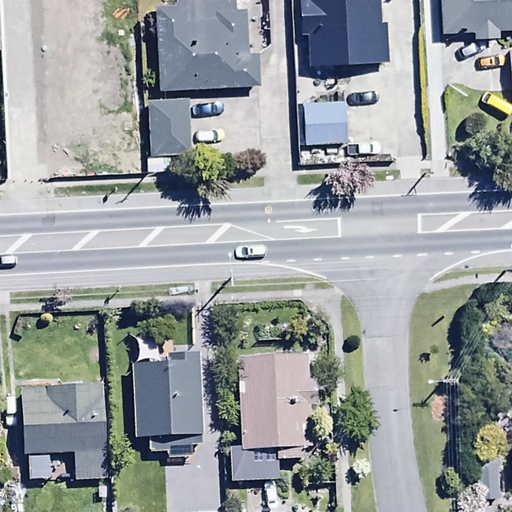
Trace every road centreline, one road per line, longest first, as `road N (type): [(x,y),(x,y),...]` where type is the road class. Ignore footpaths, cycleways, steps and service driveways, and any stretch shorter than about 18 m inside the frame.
road 1 (secondary): [(0,250),(377,230)]
road 2 (residential): [(377,230),(382,377),(401,511)]
road 3 (secondary): [(377,230),(511,224)]
